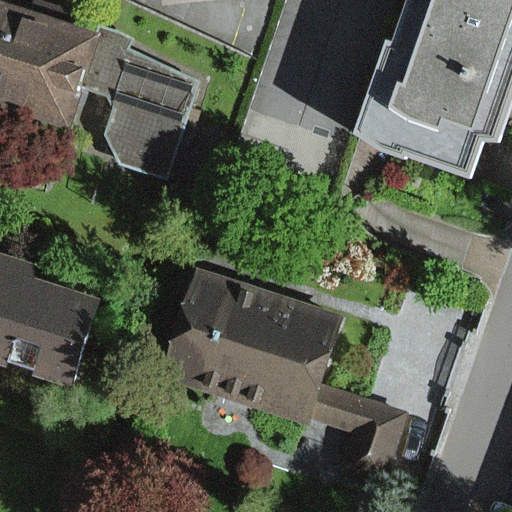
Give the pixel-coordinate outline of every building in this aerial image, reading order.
[(511,0),(404,0),(385,53),(500,95),(511,63),(511,0)] [(202,89),(0,19),(0,110),(97,144),(115,168),(168,186),(202,89)] [(500,95),(385,53),(357,128),(472,171),(500,95)] [(342,321),(190,273),(155,381),(307,429),(314,413),(325,375),(342,321)] [(0,278),(0,370),(64,393),(93,311),(0,278)] [(415,402),(325,375),(314,413),(358,426),(345,469),(391,483),(415,402)]
